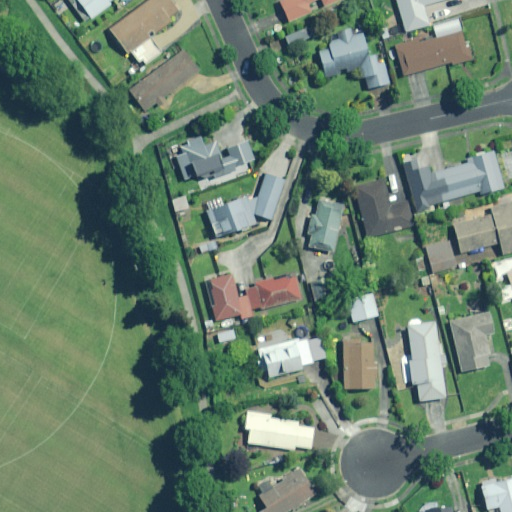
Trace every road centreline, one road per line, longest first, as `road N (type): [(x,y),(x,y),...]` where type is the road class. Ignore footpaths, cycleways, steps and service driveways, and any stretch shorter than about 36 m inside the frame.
road 1 (residential): [(511,95),(336,132),(275,102),(224,0)]
road 2 (residential): [(511,427),(375,462)]
